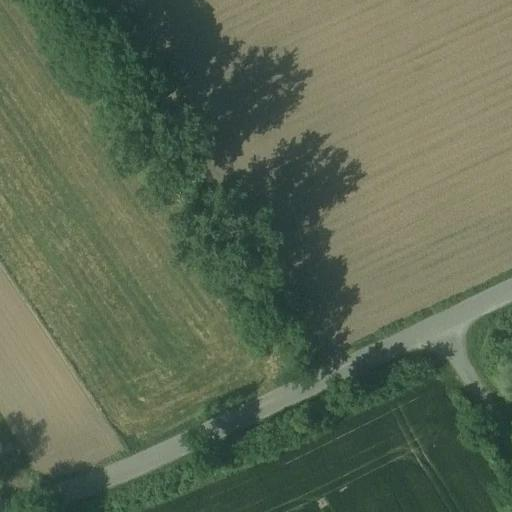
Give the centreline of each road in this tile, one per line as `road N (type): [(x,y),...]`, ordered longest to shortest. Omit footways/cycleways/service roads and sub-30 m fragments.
road 1 (residential): [(437,329),(54,504),(10,511)]
road 2 (unclassified): [(511,449),(437,329)]
